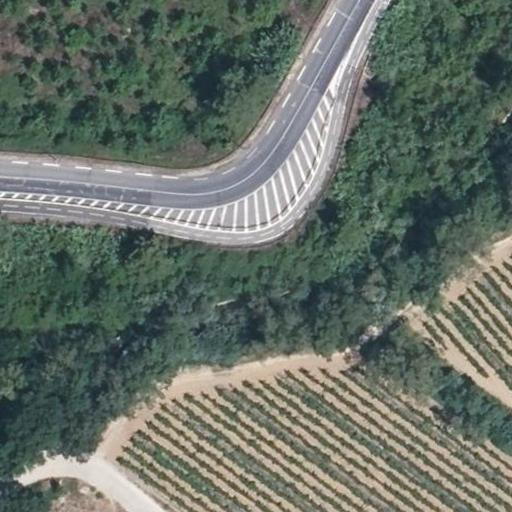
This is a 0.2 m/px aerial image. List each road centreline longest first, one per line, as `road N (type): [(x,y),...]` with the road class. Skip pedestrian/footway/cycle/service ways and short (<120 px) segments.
road 1 (tertiary): [(362,0),(266,162),(246,181),(211,195),(177,195),(0,180)]
road 2 (track): [(144,511),(66,466),(36,470),(0,494)]
